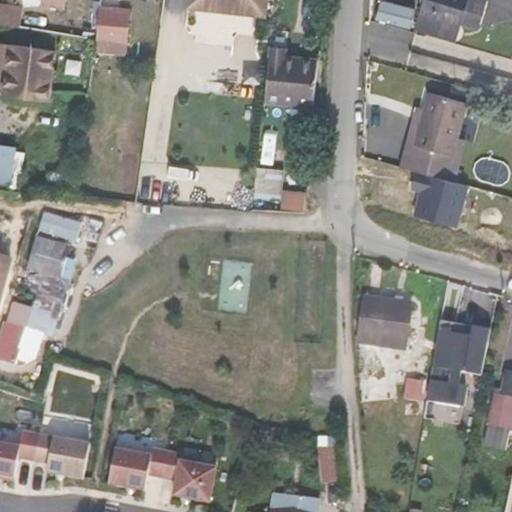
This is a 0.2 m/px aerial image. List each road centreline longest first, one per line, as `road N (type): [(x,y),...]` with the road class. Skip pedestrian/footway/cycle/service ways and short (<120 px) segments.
road 1 (residential): [(340,222),(333,303),(351,511)]
road 2 (residential): [(341,0),(340,222)]
road 3 (residential): [(340,222),(368,242),(511,284)]
